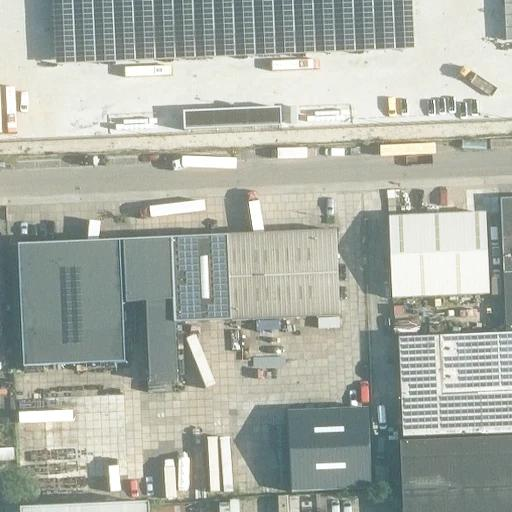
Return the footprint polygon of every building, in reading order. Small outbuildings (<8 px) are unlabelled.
[(0,0),(7,135),(436,115),(430,0),(0,0)] [(511,0),(503,0),(506,45),(511,44),(511,0)] [(511,199),(502,200),(505,274),(511,273),(511,199)] [(389,219),(392,299),(488,296),(485,216),(389,219)] [(227,237),(231,322),(231,331),(279,330),(279,319),(339,317),(335,233),(227,237)] [(200,238),(171,239),(175,325),(202,323),(231,322),(227,237),(200,238)] [(149,382),(177,381),(175,325),(171,239),(123,242),(126,304),(146,303),(149,382)] [(19,247),(25,366),(126,362),(120,242),(19,247)] [(511,334),(400,339),(404,439),(485,436),(511,434),(511,334)] [(47,394),(49,477),(139,474),(139,460),(130,460),(128,392),(47,394)] [(288,413),(292,493),(372,489),(368,409),(288,413)] [(403,511),(511,511),(511,438),(400,443),(403,511)]
